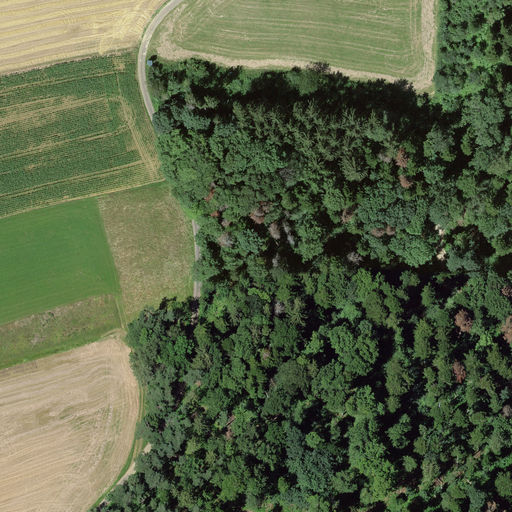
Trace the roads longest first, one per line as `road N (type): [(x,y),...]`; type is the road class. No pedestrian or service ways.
road 1 (unclassified): [(177,0),(150,27),(140,65),(144,96),(196,233),(183,374),(159,440),(107,511)]
road 2 (track): [(511,373),(446,269),(436,235),(451,207),(511,215)]
road 3 (track): [(133,481),(144,411),(137,347),(107,333)]
